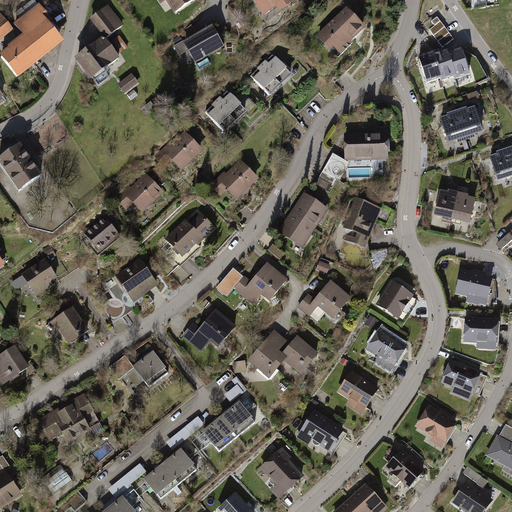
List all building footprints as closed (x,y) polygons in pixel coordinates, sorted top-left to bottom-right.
[(172,2),(179,12),(195,0),(160,0),(166,7),(172,2)] [(254,0),(265,14),(280,4),(284,10),(298,0),(254,0)] [(52,24),(38,7),(14,27),(21,36),(0,53),(0,59),(18,81),(63,44),(49,27),(52,24)] [(110,39),(126,26),(111,7),(95,20),(110,39)] [(341,58),(369,29),(348,10),(321,38),(341,58)] [(428,22),(442,46),(456,39),(442,14),(428,22)] [(0,42),(13,33),(0,17),(0,42)] [(197,63),(230,45),(218,24),(201,34),(194,27),(181,33),(185,41),(176,46),(182,57),(191,52),(197,63)] [(79,60),(96,83),(124,61),(106,39),(79,60)] [(461,51),(448,55),(455,77),(455,78),(469,74),(461,51)] [(447,53),(435,57),(442,78),(442,81),(455,77),(448,55),(447,53)] [(434,54),(420,59),(428,82),(442,78),(435,57),(434,54)] [(266,67),(286,88),(299,76),(279,55),(266,67)] [(273,100),(286,88),(266,67),(253,79),(273,100)] [(126,96),(140,86),(133,77),(120,87),(126,96)] [(221,103),(241,124),(253,112),(233,91),(221,103)] [(151,114),(158,108),(153,103),(146,109),(151,114)] [(228,136),(241,124),(221,103),(208,115),(228,136)] [(460,117),(468,141),(487,135),(479,111),(460,117)] [(442,123),(449,147),(468,141),(460,117),(442,123)] [(184,171),(207,151),(190,133),(161,158),(169,168),(176,162),(184,171)] [(389,134),(346,136),(348,163),(391,160),(389,134)] [(0,160),(0,163),(19,191),(41,176),(20,146),(0,160)] [(491,161),(499,185),(511,180),(511,161),(510,155),(491,161)] [(326,175),(341,184),(351,167),(336,159),(326,175)] [(239,203),(262,183),(243,163),(216,187),(225,197),(230,193),(239,203)] [(337,192),(341,184),(326,175),(322,183),(337,192)] [(146,214),(166,194),(149,177),(122,203),(131,211),(137,205),(146,214)] [(442,191),(436,219),(455,223),(462,195),(442,191)] [(462,195),(455,223),(474,227),(480,199),(462,195)] [(317,234),(331,216),(306,198),(293,216),(317,234)] [(341,241),(366,252),(382,212),(358,202),(341,241)] [(182,228),(159,247),(179,271),(201,252),(199,249),(219,232),(204,215),(185,232),(182,228)] [(304,252),(317,234),(293,216),(280,235),(304,252)] [(86,239),(100,256),(123,237),(109,220),(86,239)] [(511,232),(499,242),(504,248),(511,241),(511,232)] [(270,255),(281,263),(285,257),(274,249),(270,255)] [(48,264),(16,283),(20,291),(29,287),(36,300),(54,290),(52,286),(59,282),(48,264)] [(118,281),(135,307),(160,289),(142,264),(118,281)] [(272,304),(290,284),(269,266),(252,286),(246,280),(235,292),(254,309),(264,297),(272,304)] [(494,273),(459,269),(456,290),(491,295),(494,273)] [(394,277),(377,303),(402,319),(419,292),(394,277)] [(336,322),(353,300),(333,283),(316,303),(310,298),(299,311),(318,327),(327,315),(336,322)] [(219,294),(226,300),(233,291),(226,286),(219,294)] [(54,324),(69,347),(89,333),(74,311),(54,324)] [(221,351),(238,330),(218,312),(201,333),(195,328),(184,341),(202,356),(212,344),(221,351)] [(501,321),(465,320),(464,343),(479,343),(479,349),(500,350),(501,321)] [(377,326),(370,321),(367,326),(374,331),(377,326)] [(367,356),(396,373),(410,349),(382,332),(367,356)] [(251,366),(271,383),(287,363),(282,360),(278,356),(288,345),(276,335),(251,366)] [(304,377),(321,357),(299,339),(282,360),(287,363),(304,377)] [(0,386),(2,390),(31,372),(18,352),(0,363),(0,386)] [(144,385),(150,393),(171,379),(156,356),(120,380),(130,395),(144,385)] [(486,374),(453,361),(445,383),(456,388),(454,393),(476,401),(486,374)] [(348,403),(365,414),(381,388),(353,371),(341,390),(352,396),(348,403)] [(242,386),(226,400),(232,407),(248,393),(242,386)] [(85,397),(64,409),(82,439),(99,429),(94,420),(98,418),(85,397)] [(222,420),(239,443),(257,429),(240,406),(222,420)] [(457,423),(426,407),(416,426),(427,432),(424,439),(443,449),(457,423)] [(69,447),(82,439),(64,409),(38,424),(51,446),(64,438),(69,447)] [(302,437),(333,456),(349,431),(318,412),(302,437)] [(202,436),(219,458),(239,443),(222,420),(202,436)] [(185,433),(192,440),(205,428),(199,421),(185,433)] [(489,458),(511,471),(511,425),(509,423),(489,458)] [(175,455),(192,440),(185,433),(169,447),(175,455)] [(382,468),(409,492),(428,471),(402,447),(382,468)] [(282,501),(309,477),(284,449),(264,468),(277,482),(270,488),(282,501)] [(166,466),(183,488),(202,474),(184,452),(166,466)] [(36,475),(52,464),(45,455),(30,466),(36,475)] [(0,501),(6,511),(25,498),(7,473),(11,470),(4,461),(0,463),(0,501)] [(146,481),(164,503),(183,488),(166,466),(146,481)] [(472,467),(466,474),(480,484),(485,477),(472,467)] [(126,480),(133,488),(148,476),(142,468),(126,480)] [(54,497),(72,484),(62,470),(44,482),(54,497)] [(109,493),(116,501),(133,488),(126,480),(109,493)] [(365,511),(384,511),(390,506),(367,482),(351,497),(365,511)] [(464,511),(488,511),(496,500),(469,482),(455,502),(466,510),(464,511)] [(256,511),(241,495),(221,511),(256,511)] [(365,511),(351,497),(335,511),(365,511)] [(71,511),(81,511),(88,506),(81,498),(68,509),(71,511)] [(108,511),(134,511),(125,500),(108,511)]
